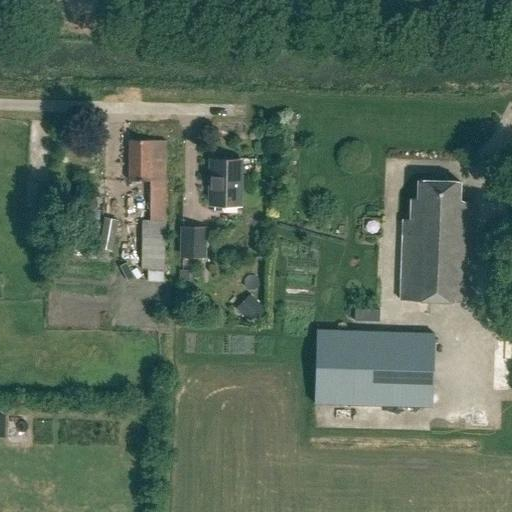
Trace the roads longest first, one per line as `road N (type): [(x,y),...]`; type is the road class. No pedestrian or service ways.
road 1 (unclassified): [(511,12),(30,0)]
road 2 (residential): [(0,105),(201,108)]
